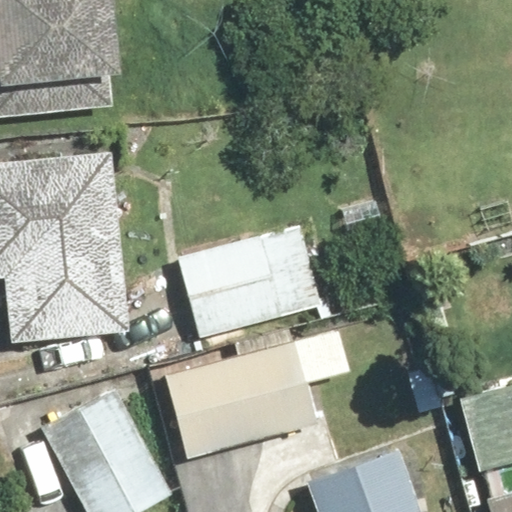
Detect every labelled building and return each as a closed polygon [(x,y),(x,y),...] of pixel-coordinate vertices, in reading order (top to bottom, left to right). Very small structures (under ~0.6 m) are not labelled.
[(0,0),(0,119),(123,105),(122,77),(134,77),(135,102),(167,101),(165,44),(133,45),(131,0),(0,0)] [(122,149),(0,158),(0,282),(15,282),(20,342),(137,332),(122,149)] [(305,220),(183,259),(209,341),(331,302),(305,220)] [(242,349),(170,374),(199,465),(330,423),(299,325),(240,343),(242,349)] [(511,384),(467,396),(487,472),(511,464),(511,384)] [(119,385),(46,426),(93,511),(148,511),(179,495),(119,385)] [(429,511),(405,448),(311,484),(321,511),(429,511)] [(511,511),(511,497),(496,502),(498,511),(511,511)]
